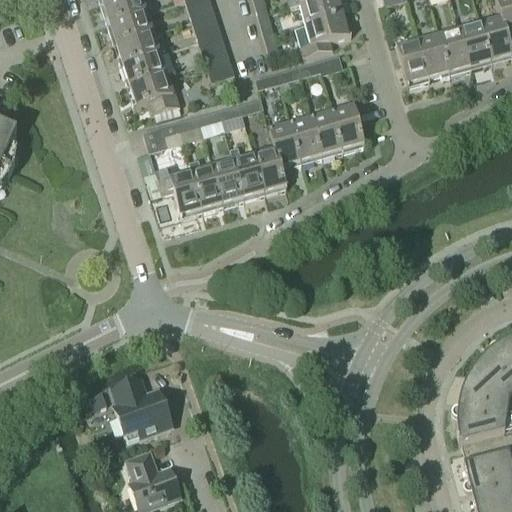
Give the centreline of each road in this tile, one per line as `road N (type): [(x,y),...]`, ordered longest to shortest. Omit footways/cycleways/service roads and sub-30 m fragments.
road 1 (residential): [(151,310),(53,0)]
road 2 (residential): [(255,252),(511,105)]
road 3 (residential): [(441,511),(426,423),(430,392),(469,333),(511,311)]
road 4 (tertiary): [(511,237),(420,282),(375,329),(357,367)]
road 5 (tertiary): [(377,375),(433,303),(511,264)]
road 6 (residential): [(0,386),(151,310)]
road 7 (tertiary): [(357,367),(340,413),(339,511)]
road 8 (tertiary): [(369,511),(361,464),(377,375)]
